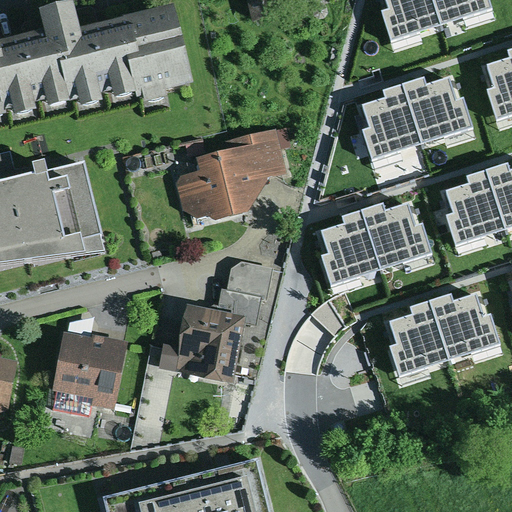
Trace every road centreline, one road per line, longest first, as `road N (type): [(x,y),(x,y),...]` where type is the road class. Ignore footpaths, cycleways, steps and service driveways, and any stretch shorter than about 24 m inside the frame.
road 1 (residential): [(0,316),(219,259)]
road 2 (residential): [(259,394),(307,445),(339,511)]
